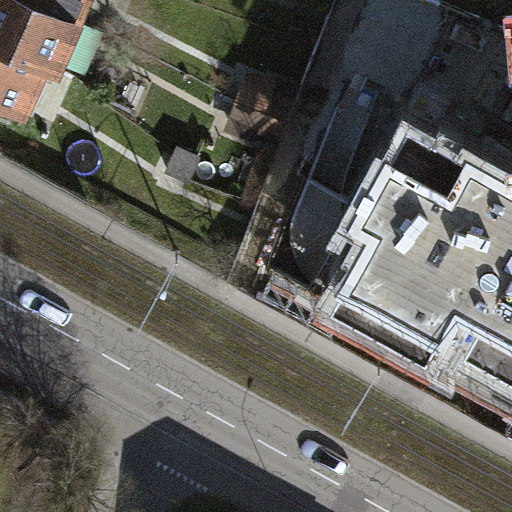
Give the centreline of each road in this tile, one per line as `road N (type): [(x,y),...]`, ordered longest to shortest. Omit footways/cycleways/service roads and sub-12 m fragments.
road 1 (tertiary): [(163,389),(387,511)]
road 2 (tertiary): [(0,300),(163,389)]
road 3 (residential): [(163,389),(125,511)]
